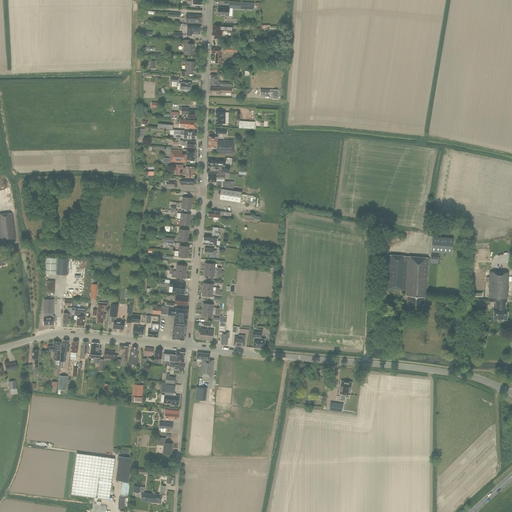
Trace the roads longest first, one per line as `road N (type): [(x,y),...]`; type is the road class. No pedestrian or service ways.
road 1 (tertiary): [(189,347),(208,0)]
road 2 (tertiary): [(511,394),(459,373),(299,358)]
road 3 (tertiary): [(0,348),(65,334),(189,347)]
road 4 (residential): [(174,511),(189,347)]
